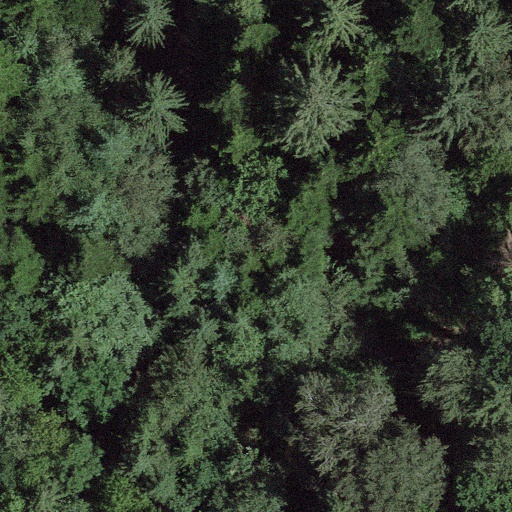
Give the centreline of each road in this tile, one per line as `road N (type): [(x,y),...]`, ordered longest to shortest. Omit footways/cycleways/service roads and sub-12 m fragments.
road 1 (track): [(100,511),(157,271),(158,0)]
road 2 (track): [(511,350),(281,364),(0,418)]
